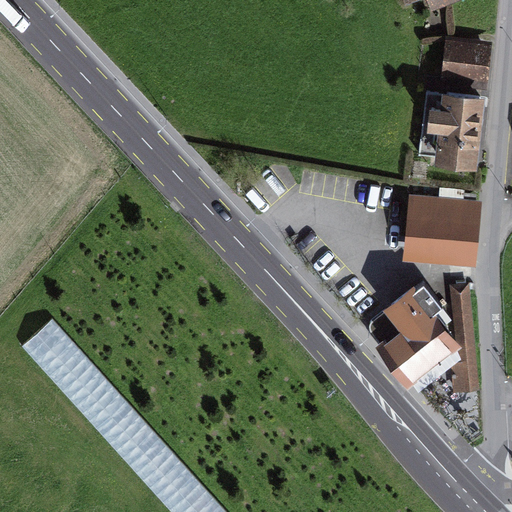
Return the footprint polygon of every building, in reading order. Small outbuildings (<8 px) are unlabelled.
[(432,0),(438,12),(467,0),(432,0)] [(492,48),(445,44),(441,83),(488,88),(492,48)] [(484,100),(433,94),(423,165),(474,172),(484,100)] [(479,207),(408,200),(403,259),(474,265),(479,207)] [(417,281),(365,332),(409,386),(452,355),(453,395),(480,393),(470,284),(448,288),(448,311),(417,281)] [(177,511),(230,511),(64,322),(34,348),(177,511)] [(0,384),(115,511),(148,511),(13,361),(0,372),(0,384)]
